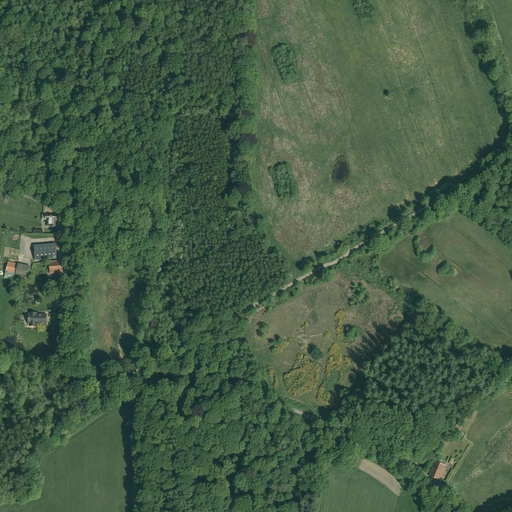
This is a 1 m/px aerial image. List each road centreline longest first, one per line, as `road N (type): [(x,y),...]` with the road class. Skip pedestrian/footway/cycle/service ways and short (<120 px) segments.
road 1 (unclassified): [(142,372),(511,161)]
road 2 (unclassified): [(72,410),(78,136),(106,0)]
road 3 (unclassified): [(465,511),(408,456),(354,431),(270,400),(156,385),(142,372)]
